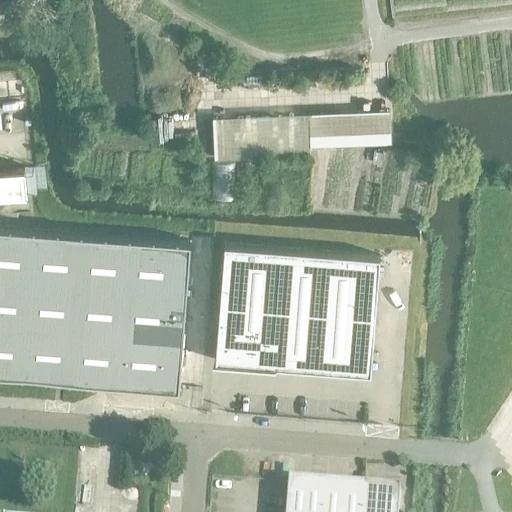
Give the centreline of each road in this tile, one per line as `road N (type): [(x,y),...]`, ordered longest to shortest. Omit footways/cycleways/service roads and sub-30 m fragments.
road 1 (unclassified): [(477,458),(198,433)]
road 2 (unclassified): [(198,433),(0,420)]
